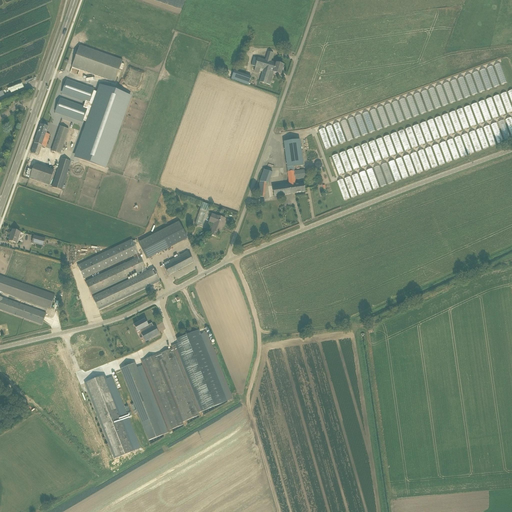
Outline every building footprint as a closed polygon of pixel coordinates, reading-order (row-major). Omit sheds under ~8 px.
[(115,82),(119,70),(122,71),(123,66),(121,65),(122,60),(79,45),(72,67),(76,69),(115,82)] [(271,72),(280,75),(283,66),(270,62),(273,53),(268,52),(265,60),(258,58),(253,57),(251,65),(255,67),(254,71),(259,73),(260,69),(263,70),(260,82),(266,84),(271,72)] [(506,83),(501,64),(495,65),(500,84),(506,83)] [(499,85),(493,66),(487,68),(493,87),(499,85)] [(485,69),(480,71),(486,90),(492,88),(485,69)] [(252,77),(234,70),(231,79),(248,86),(252,77)] [(484,91),(478,72),(472,74),(478,93),(484,91)] [(470,74),(464,77),(472,95),(478,93),(470,74)] [(464,98),(470,96),(463,77),(457,79),(464,98)] [(456,79),(450,81),(457,101),(463,99),(456,79)] [(101,86),(98,92),(67,81),(63,93),(85,101),(83,108),(60,100),(56,112),(88,123),(75,157),(105,168),(130,97),(101,86)] [(449,103),(455,101),(449,82),(443,84),(449,103)] [(442,106),(448,104),(441,85),(436,87),(442,106)] [(434,88),(428,90),(435,109),(441,107),(434,88)] [(433,110),(427,90),(421,92),(427,112),(433,110)] [(511,107),(506,92),(500,94),(507,113),(511,111),(511,107)] [(420,93),(414,95),(420,114),(426,112),(420,93)] [(493,97),(499,116),(505,114),(499,95),(493,97)] [(412,96),(406,98),(413,117),(419,115),(412,96)] [(405,119),(411,118),(405,98),(399,100),(405,119)] [(492,119),(497,117),(492,98),(486,99),(492,119)] [(491,119),(485,100),(479,102),(485,121),(491,119)] [(397,101),(392,103),(398,122),(404,120),(397,101)] [(484,122),(477,103),(471,105),(478,124),(484,122)] [(384,106),(391,125),(397,123),(390,104),(384,106)] [(470,106),(464,107),(470,127),(476,125),(470,106)] [(389,126),(383,107),(377,108),(383,128),(389,126)] [(456,110),(463,130),(469,128),(463,108),(456,110)] [(370,111),(376,130),(382,129),(376,109),(370,111)] [(450,113),(455,132),(461,130),(456,111),(450,113)] [(362,114),(369,133),(375,131),(368,112),(362,114)] [(442,115),(448,135),(454,133),(448,114),(442,115)] [(73,118),(64,115),(60,127),(51,151),(60,154),(69,130),(73,118)] [(355,117),(361,136),(367,134),(361,115),(355,117)] [(441,116),(435,118),(441,137),(447,135),(441,116)] [(354,117),(348,119),(354,139),(360,137),(354,117)] [(427,121),(434,140),(440,138),(433,119),(427,121)] [(346,120),(341,122),(347,141),(353,139),(346,120)] [(498,122),(505,141),(511,139),(504,120),(498,122)] [(421,123),(426,143),(432,141),(427,122),(421,123)] [(339,123),(333,125),(340,144),(346,142),(339,123)] [(496,123),(491,125),(498,144),(504,142),(496,123)] [(419,146),(425,144),(419,124),(413,126),(419,146)] [(48,127),(46,127),(41,125),(34,143),(35,144),(42,146),(43,147),(43,149),(45,150),(46,148),(46,147),(50,135),(46,134),(48,127)] [(332,125),(326,127),(332,146),(338,145),(332,125)] [(490,146),(496,144),(489,125),(483,127),(490,146)] [(406,129),(411,148),(417,147),(412,127),(406,129)] [(325,149),(331,147),(324,128),(318,130),(325,149)] [(477,130),(482,149),(488,147),(483,128),(477,130)] [(70,141),(76,143),(79,130),(74,129),(70,141)] [(410,149),(404,130),(398,132),(404,151),(410,149)] [(469,133),(475,152),(481,150),(475,131),(469,133)] [(403,151),(396,133),(390,135),(397,154),(403,151)] [(468,134),(462,135),(468,155),(474,153),(468,134)] [(389,135),(383,137),(390,156),(396,154),(389,135)] [(466,155),(460,136),(455,138),(461,157),(466,155)] [(376,140),(382,159),(388,157),(382,138),(376,140)] [(459,158),(453,139),(447,141),(453,160),(459,158)] [(305,192),(304,189),(304,184),(296,185),(295,180),(305,178),(304,170),(294,172),(293,167),(303,166),(300,140),(284,142),(289,184),(272,186),(274,197),(305,192)] [(375,162),(381,160),(375,141),(369,143),(375,162)] [(440,143),(446,162),(451,161),(446,142),(440,143)] [(362,145),(367,164),(373,163),(368,143),(362,145)] [(35,144),(31,154),(37,155),(38,156),(42,146),(35,144)] [(439,165),(444,163),(439,144),(433,146),(439,165)] [(360,146),(354,148),(361,167),(367,165),(360,146)] [(409,175),(437,167),(431,147),(425,149),(417,152),(410,154),(410,155),(403,157),(409,175)] [(347,150),(353,170),(359,168),(353,149),(347,150)] [(339,154),(346,172),(352,170),(345,151),(339,154)] [(344,174),(339,154),(333,156),(338,175),(344,174)] [(396,160),(389,162),(395,181),(408,177),(402,158),(395,160),(396,160)] [(61,159),(52,188),(61,191),(71,162),(61,159)] [(381,165),(374,167),(380,187),(393,183),(388,163),(381,165)] [(54,171),(34,164),(30,179),(49,185),(54,171)] [(373,168),(367,170),(373,189),(379,187),(373,168)] [(267,183),(269,183),(273,172),(264,169),(256,195),(263,197),(267,183)] [(366,192),(372,190),(365,171),(359,173),(366,192)] [(352,176),(358,195),(364,193),(358,174),(352,176)] [(357,196),(351,176),(345,178),(351,198),(357,196)] [(343,179),(337,181),(344,200),(350,198),(343,179)] [(210,206),(202,203),(194,225),(202,228),(210,206)] [(222,227),(225,219),(211,214),(209,221),(214,222),(211,231),(210,235),(216,237),(217,233),(220,234),(219,234),(221,227),(222,227)] [(147,259),(187,238),(179,222),(138,243),(147,259)] [(20,233),(12,230),(9,241),(16,243),(20,233)] [(34,236),(33,236),(31,244),(43,246),(45,239),(34,236)] [(138,254),(139,254),(133,241),(78,267),(84,280),(135,256),(136,259),(140,257),(138,254)] [(170,264),(164,268),(168,276),(193,262),(187,251),(169,261),(170,264)] [(146,270),(140,257),(132,261),(85,283),(91,296),(141,272),(146,270)] [(147,272),(146,270),(141,272),(142,274),(92,298),(98,311),(160,282),(154,269),(147,272)] [(0,291),(50,309),(55,295),(0,275),(0,291)] [(0,309),(42,325),(46,314),(0,297),(0,309)] [(250,353),(235,316),(208,327),(223,364),(250,353)] [(134,326),(137,332),(140,330),(142,333),(141,334),(143,337),(148,335),(141,322),(134,326)] [(199,330),(176,339),(177,343),(175,344),(175,345),(177,350),(174,351),(198,413),(227,402),(199,330)] [(174,351),(177,350),(175,345),(171,346),(172,349),(156,355),(182,422),(199,415),(198,413),(174,351)] [(183,425),(182,422),(156,355),(141,361),(169,431),(183,425)] [(135,363),(120,369),(148,441),(163,435),(135,363)] [(106,379),(104,375),(85,383),(114,459),(134,451),(106,379)]
